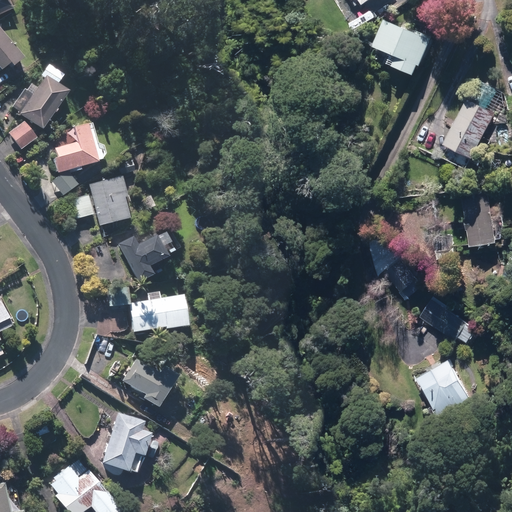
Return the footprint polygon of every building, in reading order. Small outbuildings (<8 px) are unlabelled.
[(361,5),(363,7),(373,0),(349,0),(356,9),(361,5)] [(430,42),(384,22),(373,48),(397,58),(393,69),(412,77),(417,67),(419,68),(430,42)] [(0,35),(0,69),(17,57),(0,35)] [(55,85),(31,70),(7,108),(32,123),(55,85)] [(471,159),(494,113),(466,99),(443,145),(471,159)] [(63,139),(42,145),(44,153),(39,154),(43,168),(92,154),(80,115),(58,122),(63,139)] [(35,140),(23,123),(6,136),(18,153),(35,140)] [(111,173),(77,179),(85,223),(119,217),(111,173)] [(66,178),(57,177),(49,184),(61,199),(74,188),(66,178)] [(496,243),(488,192),(462,196),(470,247),(496,243)] [(118,234),(101,242),(118,277),(134,269),(130,259),(153,248),(143,229),(121,240),(118,234)] [(401,260),(385,273),(400,292),(416,279),(401,260)] [(166,292),(116,297),(119,327),(169,323),(166,292)] [(0,295),(0,352),(4,351),(0,343),(0,324),(11,320),(0,295)] [(448,310),(436,328),(454,340),(466,323),(448,310)] [(146,374),(120,357),(108,377),(129,391),(127,393),(143,402),(163,370),(152,363),(146,374)] [(448,361),(417,379),(440,417),(470,400),(448,361)] [(132,415),(101,406),(87,457),(117,465),(122,451),(128,452),(135,428),(129,426),(132,415)] [(55,463),(35,479),(42,488),(40,490),(57,511),(60,511),(76,500),(85,511),(95,511),(104,505),(75,468),(65,476),(55,463)]
